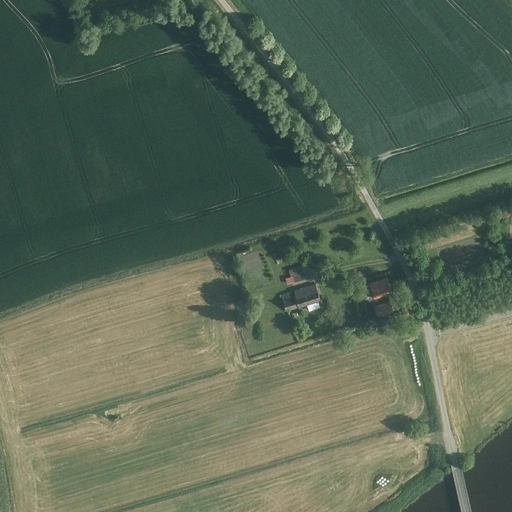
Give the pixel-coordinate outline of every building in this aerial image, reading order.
[(304,274),(302,266),(289,270),(291,278),(304,274)] [(371,283),(376,299),(393,293),(388,278),(371,283)] [(316,284),(305,287),(310,304),(321,301),(316,284)] [(305,287),(295,290),(300,308),(310,304),(305,287)] [(392,301),(376,305),(378,316),(395,312),(392,301)]
